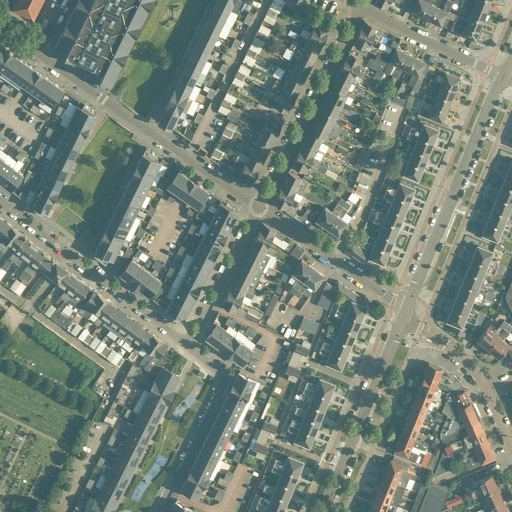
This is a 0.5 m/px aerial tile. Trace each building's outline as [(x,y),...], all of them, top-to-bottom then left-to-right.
[(13,0),(11,4),(14,5),(14,6),(32,15),(40,0),(13,0)] [(108,87),(108,86),(150,0),(76,0),(53,49),(108,87)] [(235,0),(218,0),(217,3),(230,10),(235,0)] [(294,0),(298,2),(296,6),(301,8),(304,0),(294,0)] [(386,8),(390,0),(374,0),(373,2),(380,6),(380,5),(386,8)] [(416,0),(412,10),(420,14),(427,0),(416,0)] [(427,0),(420,14),(430,19),(431,20),(441,25),(445,16),(450,18),(454,20),(456,16),(447,12),(452,1),(450,0),(446,0),(443,6),(444,6),(442,9),(438,7),(436,6),(431,4),(433,1),(434,1),(434,0),(427,0)] [(452,0),(453,1),(461,4),(460,5),(468,8),(469,7),(473,9),(470,14),(470,16),(468,19),(457,14),(456,16),(454,20),(479,30),(483,21),(483,19),(487,10),(462,0),(452,0)] [(462,0),(487,10),(491,1),(490,0),(462,0)] [(210,16),(211,16),(224,22),(230,10),(217,3),(210,16)] [(269,7),(269,6),(267,10),(276,14),(277,11),(269,7)] [(296,6),(292,15),(314,26),(312,31),(325,38),(330,27),(299,12),(301,8),(296,6)] [(224,22),(211,16),(210,16),(204,28),(218,35),(224,22)] [(445,16),(441,25),(445,27),(450,18),(445,16)] [(364,20),(359,31),(373,38),(376,32),(385,36),(387,31),(364,20)] [(454,20),(450,29),(475,40),(477,35),(479,36),(480,31),(479,31),(479,30),(454,20)] [(198,40),(199,41),(212,47),(218,35),(204,28),(198,40)] [(258,29),(256,32),(264,37),(266,33),(258,29)] [(293,40),(290,46),(313,59),(317,51),(318,49),(319,50),(320,48),(325,38),(312,31),(308,38),(299,34),(297,37),(296,38),(306,43),(305,44),(304,46),(293,40)] [(369,45),(373,38),(359,31),(353,42),(376,54),(378,49),(369,45)] [(212,47),(199,41),(198,40),(192,53),(206,60),(212,47)] [(392,40),(389,46),(395,49),(396,47),(398,43),(392,40)] [(249,47),(249,46),(247,50),(255,55),(257,51),(249,47)] [(287,47),(283,56),(290,59),(296,62),(296,63),(295,64),(289,61),(284,70),(303,80),(307,71),(308,69),(313,59),(290,46),(289,48),(287,47)] [(5,47),(0,53),(0,68),(3,71),(14,54),(5,47)] [(386,66),(384,70),(384,71),(389,73),(394,64),(398,66),(405,52),(396,47),(395,49),(392,55),(386,66)] [(380,49),(375,60),(386,66),(392,55),(380,49)] [(363,58),(358,56),(349,51),(343,62),(365,74),(368,69),(359,65),(363,58)] [(425,62),(416,57),(405,52),(394,75),(398,77),(403,67),(409,71),(412,72),(407,83),(413,86),(414,83),(419,73),(424,62),(425,62)] [(186,65),(187,66),(200,72),(206,60),(192,53),(186,65)] [(14,54),(3,71),(13,78),(24,61),(14,54)] [(372,59),(369,66),(377,70),(374,78),(379,81),(384,71),(384,70),(386,66),(375,60),(372,59)] [(43,75),(39,72),(34,68),(24,61),(13,78),(23,85),(27,88),(42,98),(54,82),(44,75),(43,75)] [(347,89),(351,82),(355,73),(364,78),(365,74),(343,62),(337,75),(331,85),(331,87),(333,88),(347,95),(351,97),(360,101),(363,96),(354,92),(347,89)] [(429,65),(425,62),(424,62),(419,73),(424,75),(429,65)] [(187,66),(186,65),(180,78),(194,84),(200,72),(187,66)] [(276,79),(270,90),(279,95),(293,102),(299,90),(298,90),(298,88),(303,80),(284,70),(277,67),(273,75),(286,82),(285,83),(285,84),(276,79)] [(455,88),(460,77),(439,68),(437,74),(442,76),(440,82),(455,88)] [(238,69),(236,73),(244,77),(246,73),(238,69)] [(419,86),(424,76),(424,75),(419,73),(414,83),(419,86)] [(194,84),(180,78),(174,90),(173,89),(173,90),(188,97),(194,84)] [(376,86),(379,81),(374,78),(373,78),(367,89),(374,92),(376,86)] [(451,99),(455,88),(440,82),(434,79),(434,80),(430,78),(428,84),(436,87),(437,86),(439,87),(437,93),(435,98),(424,93),(422,99),(428,102),(431,103),(431,104),(446,110),(451,99)] [(54,82),(42,98),(52,106),(64,89),(54,82)] [(415,92),(419,86),(414,83),(413,86),(410,90),(415,92)] [(382,89),(376,86),(374,92),(380,95),(382,89)] [(344,101),(347,95),(333,88),(331,87),(325,97),(328,98),(351,110),(351,109),(353,105),(348,103),(344,101)] [(167,102),(182,109),(186,111),(192,99),(188,97),(173,90),(174,90),(172,94),(171,93),(171,94),(172,95),(170,98),(169,98),(170,99),(168,102),(167,102)] [(385,90),(382,96),(389,99),(392,93),(385,90)] [(267,96),(265,101),(274,106),(278,108),(287,112),(293,102),(279,95),(276,101),(267,96)] [(396,96),(393,101),(404,106),(406,101),(396,96)] [(224,97),(222,101),(230,105),(232,101),(224,97)] [(351,110),(328,98),(325,97),(320,108),(336,116),(340,109),(349,114),(348,114),(355,118),(357,113),(351,110)] [(182,109),(167,102),(168,103),(166,108),(161,119),(173,127),(182,109)] [(84,104),(83,103),(82,107),(77,104),(71,116),(89,124),(96,112),(89,107),(84,105),(85,104),(85,103),(84,104)] [(446,110),(431,104),(429,110),(425,108),(420,106),(418,111),(428,115),(432,117),(442,121),(446,110)] [(227,115),(227,117),(236,122),(241,111),(232,106),(227,115)] [(333,123),(336,116),(320,108),(314,119),(339,132),(346,135),(348,130),(333,123)] [(250,115),(249,115),(279,130),(284,119),(275,114),(270,112),(267,118),(252,110),(250,115)] [(247,113),(245,118),(250,120),(249,122),(262,129),(259,134),(258,135),(258,136),(252,133),(248,142),(267,151),(271,142),(272,140),(273,141),(279,130),(249,115),(250,115),(247,113)] [(66,126),(84,135),(89,124),(71,116),(66,126)] [(314,119),(308,131),(331,142),(332,141),(326,138),(329,132),(337,136),(339,132),(314,119)] [(438,129),(429,125),(424,123),(421,129),(406,123),(401,134),(416,141),(411,155),(395,148),(391,159),(406,165),(403,173),(418,179),(438,129)] [(84,135),(66,126),(61,137),(79,146),(84,135)] [(182,134),(191,137),(194,130),(185,127),(182,134)] [(331,142),(308,131),(297,154),(326,168),(328,164),(313,157),(317,149),(321,141),(329,146),(331,142)] [(56,148),(74,157),(79,146),(61,137),(56,148)] [(236,157),(234,162),(257,174),(262,162),(261,162),(262,160),(267,151),(248,142),(244,150),(249,153),(249,154),(248,155),(245,162),(236,157)] [(348,151),(347,149),(338,145),(336,149),(340,151),(341,153),(344,155),(346,154),(348,151)] [(145,147),(137,164),(155,172),(160,162),(168,166),(169,163),(162,158),(160,161),(156,159),(158,155),(157,154),(156,154),(152,152),(152,151),(145,147)] [(50,159),(68,168),(74,157),(56,148),(50,159)] [(364,158),(367,151),(362,148),(358,156),(364,158)] [(297,154),(291,165),(300,169),(305,172),(309,165),(340,180),(342,176),(326,168),(297,154)] [(13,166),(3,159),(0,163),(0,181),(1,182),(13,166)] [(45,170),(63,178),(68,168),(50,159),(45,170)] [(234,162),(232,166),(241,171),(238,176),(237,177),(251,185),(257,174),(234,162)] [(155,172),(137,164),(132,174),(150,183),(155,172)] [(1,182),(10,190),(23,174),(13,166),(1,182)] [(40,180),(58,189),(63,178),(45,170),(40,180)] [(178,170),(167,186),(177,193),(182,197),(187,200),(197,207),(209,191),(199,183),(198,183),(194,180),(189,177),(189,176),(189,177),(178,170)] [(308,181),(302,178),(288,171),(288,172),(289,172),(285,180),(284,180),(283,181),(303,191),(304,190),(308,181)] [(511,173),(507,171),(502,183),(511,187),(511,173)] [(132,174),(127,185),(145,194),(150,183),(132,174)] [(34,191),(53,200),(58,189),(40,180),(34,191)] [(303,191),(283,181),(278,192),(291,199),(295,192),(323,205),(325,200),(304,190),(303,191)] [(415,187),(405,184),(400,181),(397,189),(382,183),(377,193),(393,199),(387,213),(371,207),(367,218),(382,224),(376,238),(362,232),(358,242),(363,244),(362,246),(372,249),(370,254),(369,257),(377,260),(384,263),(415,187)] [(351,191),(353,188),(339,182),(338,186),(351,191)] [(511,187),(502,183),(497,197),(511,202),(511,187)] [(127,185),(121,196),(139,205),(145,194),(127,185)] [(327,194),(332,197),(336,191),(330,188),(327,194)] [(29,202),(30,202),(34,205),(33,207),(45,216),(53,200),(34,191),(29,202)] [(288,205),(291,199),(278,192),(273,202),(286,209),(285,211),(293,216),(296,212),(292,209),(293,207),(288,205)] [(139,205),(121,196),(116,207),(134,216),(139,205)] [(510,208),(511,208),(511,202),(497,197),(492,209),(507,215),(510,208)] [(326,229),(345,201),(340,198),(331,211),(325,207),(316,220),(325,226),(324,227),(326,229)] [(350,204),(345,201),(326,229),(328,231),(329,230),(328,230),(329,229),(338,235),(348,222),(341,218),(350,204)] [(220,202),(214,213),(232,222),(238,211),(231,206),(232,206),(231,206),(227,204),(227,203),(226,203),(225,204),(220,202)] [(303,214),(299,220),(308,226),(310,223),(314,218),(317,213),(312,209),(308,206),(303,214)] [(134,216),(116,207),(111,218),(129,226),(134,216)] [(511,225),(504,222),(507,215),(492,209),(487,221),(511,231),(511,225)] [(232,222),(214,213),(209,223),(227,232),(232,222)] [(0,249),(16,229),(6,221),(5,222),(4,221),(0,217),(0,235),(3,238),(0,240),(0,249)] [(129,226),(111,218),(105,228),(124,237),(129,226)] [(500,233),(504,234),(511,237),(511,231),(487,221),(482,234),(497,240),(500,233)] [(262,222),(257,234),(271,241),(273,235),(282,239),(285,235),(276,229),(262,222)] [(227,232),(209,223),(204,234),(221,243),(227,232)] [(118,248),(124,237),(105,228),(100,239),(118,248)] [(16,229),(0,249),(0,257),(10,244),(16,248),(25,237),(26,236),(16,229)] [(221,243),(204,234),(198,245),(216,254),(221,243)] [(252,246),(248,253),(267,263),(271,256),(268,255),(269,255),(265,253),(265,251),(269,253),(270,253),(274,255),(276,251),(268,247),(271,241),(257,234),(251,244),(252,245),(252,246)] [(16,248),(5,262),(7,264),(9,265),(13,260),(19,252),(24,257),(34,245),(25,237),(16,248)] [(118,248),(100,239),(93,253),(100,258),(99,258),(100,259),(100,258),(104,260),(104,262),(105,263),(108,257),(113,259),(118,248)] [(305,249),(296,242),(290,239),(284,248),(299,259),(305,249)] [(357,258),(363,249),(351,241),(345,250),(357,258)] [(30,261),(20,275),(24,278),(44,252),(34,245),(24,257),(30,261)] [(216,254),(198,245),(193,256),(211,265),(216,254)] [(472,258),(501,270),(504,265),(489,259),(492,251),(477,245),(472,258)] [(369,257),(370,254),(363,249),(357,258),(369,266),(373,265),(376,261),(377,260),(377,261),(377,260),(369,257)] [(60,305),(79,279),(62,265),(57,261),(52,258),(52,259),(44,252),(24,278),(28,281),(38,268),(44,272),(45,271),(66,288),(56,302),(60,305)] [(246,258),(243,263),(263,272),(265,267),(267,263),(248,253),(246,258)] [(193,256),(187,266),(205,275),(211,265),(193,256)] [(129,281),(142,265),(132,257),(119,273),(129,281)] [(293,257),(287,264),(292,268),(297,260),(293,257)] [(501,270),(472,258),(467,270),(482,276),(485,270),(499,276),(501,270)] [(294,293),(314,266),(311,264),(311,265),(310,266),(301,259),(292,272),(298,277),(289,290),(294,293)] [(240,270),(239,272),(258,282),(259,279),(263,272),(243,263),(240,270)] [(139,288),(151,272),(142,265),(129,281),(139,288)] [(205,275),(187,266),(182,277),(200,286),(205,275)] [(316,267),(314,266),(294,293),(298,297),(308,284),(314,288),(324,275),(315,269),(316,268),(316,267)] [(462,282),(492,294),(494,290),(479,283),(482,276),(467,270),(462,282)] [(151,272),(139,288),(149,296),(161,280),(151,272)] [(232,282),(227,293),(241,300),(244,294),(252,298),(254,294),(246,290),(247,288),(253,291),(258,282),(239,272),(234,281),(233,283),(232,282)] [(15,277),(9,287),(20,293),(26,283),(15,277)] [(200,286),(182,277),(177,288),(195,297),(200,286)] [(60,305),(51,317),(66,327),(72,319),(60,311),(65,304),(75,311),(91,289),(89,287),(79,279),(60,305)] [(351,290),(337,280),(333,286),(326,282),(321,294),(326,296),(332,298),(335,299),(337,294),(344,299),(351,290)] [(492,294),(462,282),(457,295),(472,301),(475,294),(489,300),(492,294)] [(277,285),(274,291),(280,293),(283,287),(277,285)] [(195,297),(177,288),(171,298),(189,308),(195,297)] [(103,297),(93,290),(91,289),(75,311),(77,312),(79,310),(83,313),(89,305),(94,309),(103,297)] [(360,296),(351,290),(344,299),(350,303),(351,300),(361,304),(361,303),(360,303),(360,302),(361,301),(360,296)] [(227,293),(221,305),(244,316),(246,311),(238,307),(241,300),(227,293)] [(273,293),(270,301),(275,303),(278,296),(273,293)] [(321,294),(317,304),(322,306),(326,296),(321,294)] [(484,315),(469,308),(472,301),(457,295),(452,308),(481,320),(484,315)] [(322,306),(327,308),(332,298),(326,296),(322,306)] [(104,317),(105,317),(106,318),(102,323),(110,329),(122,312),(121,311),(114,306),(113,305),(113,304),(112,303),(103,297),(94,309),(100,314),(94,321),(98,325),(104,317)] [(171,298),(166,309),(171,312),(171,313),(171,314),(172,313),(176,316),(175,317),(176,317),(182,322),(189,308),(171,298)] [(366,306),(361,304),(351,300),(350,303),(348,307),(333,301),(329,312),(344,318),(338,332),(323,326),(321,332),(336,338),(333,345),(318,339),(314,349),(329,355),(326,362),(341,369),(366,306)] [(270,315),(275,303),(270,301),(264,313),(270,315)] [(481,320),(452,308),(446,321),(453,323),(451,329),(455,330),(454,332),(464,336),(467,328),(462,326),(465,319),(470,321),(479,325),(481,320)] [(260,318),(246,311),(244,316),(257,323),(260,318)] [(118,334),(130,318),(122,312),(110,329),(118,334)] [(308,319),(303,316),(299,327),(304,329),(308,319)] [(126,340),(138,324),(130,318),(118,334),(126,340)] [(304,329),(306,329),(309,331),(314,321),(308,319),(304,329)] [(215,344),(225,329),(213,320),(208,332),(209,333),(206,337),(215,344)] [(487,349),(508,323),(504,320),(497,328),(491,323),(488,327),(486,328),(477,339),(486,346),(485,347),(487,349)] [(67,328),(71,331),(76,323),(73,321),(67,328)] [(309,331),(315,333),(319,323),(314,321),(309,331)] [(498,357),(507,347),(509,344),(502,339),(511,327),(511,326),(508,323),(487,349),(489,351),(490,350),(498,357)] [(149,350),(158,337),(148,330),(147,331),(146,330),(138,324),(126,340),(133,346),(137,341),(138,342),(139,342),(128,356),(133,359),(143,345),(149,350)] [(224,350),(234,336),(225,329),(215,344),(224,350)] [(86,342),(91,334),(88,332),(83,339),(86,342)] [(94,337),(91,334),(86,342),(89,344),(94,337)] [(232,357),(243,342),(235,335),(234,336),(224,350),(223,351),(232,357)] [(153,365),(158,358),(163,350),(168,344),(158,338),(158,337),(149,350),(154,354),(148,362),(144,368),(149,370),(153,365)] [(306,356),(311,343),(303,339),(301,344),(296,342),(293,352),(289,351),(287,355),(299,360),(301,354),(306,356)] [(243,342),(232,357),(241,363),(252,349),(243,342)] [(103,354),(108,347),(105,345),(100,352),(103,354)] [(112,349),(108,347),(103,354),(106,356),(112,349)] [(296,367),(299,360),(287,355),(285,360),(289,362),(285,371),(289,373),(287,378),(295,381),(301,368),(296,367)] [(116,363),(119,366),(124,359),(121,356),(116,363)] [(446,370),(442,369),(429,363),(424,375),(447,384),(456,389),(463,386),(460,382),(457,379),(454,376),(450,373),(446,370)] [(162,367),(155,381),(172,390),(173,390),(171,389),(173,385),(178,375),(162,367)] [(234,382),(250,390),(255,379),(239,372),(234,382)] [(424,375),(421,384),(434,390),(436,385),(445,388),(451,391),(456,389),(447,384),(424,375)] [(309,446),(335,383),(320,377),(317,385),(302,379),(298,389),(312,395),(306,410),(292,404),(289,409),(304,415),(301,422),(287,416),(282,426),(297,432),(294,440),(309,446)] [(172,390),(155,381),(150,392),(167,401),(167,400),(166,400),(168,397),(169,397),(168,396),(169,393),(171,394),(171,393),(170,393),(171,390),(172,390)] [(250,390),(234,382),(233,381),(229,391),(245,399),(246,399),(250,390)] [(432,394),(434,390),(421,384),(417,393),(444,404),(446,399),(432,394)] [(444,422),(440,433),(441,438),(455,429),(457,429),(458,428),(465,425),(478,419),(474,409),(469,400),(465,390),(463,386),(456,389),(451,391),(447,393),(446,394),(445,398),(447,398),(447,399),(446,400),(446,399),(444,404),(442,409),(442,410),(446,414),(447,414),(444,422)] [(245,399),(229,391),(224,401),(240,409),(245,399)] [(167,401),(150,392),(144,403),(159,410),(161,411),(166,400),(167,401)] [(444,404),(417,393),(413,402),(431,410),(433,405),(442,409),(444,404)] [(219,411),(236,419),(240,409),(224,401),(219,411)] [(431,410),(413,402),(409,412),(432,421),(434,416),(429,414),(431,410)] [(159,415),(161,411),(159,410),(144,403),(139,413),(155,422),(159,415)] [(155,422),(139,413),(127,408),(124,414),(136,420),(134,424),(150,432),(155,422)] [(215,420),(231,428),(236,419),(219,411),(215,420)] [(432,421),(409,412),(406,421),(419,427),(420,425),(423,427),(424,423),(430,425),(432,421)] [(434,420),(442,423),(445,415),(437,412),(434,420)] [(274,433),(279,420),(271,417),(269,421),(264,420),(260,429),(257,428),(255,433),(267,437),(269,431),(274,433)] [(482,428),(478,419),(465,425),(466,430),(459,433),(457,429),(455,429),(441,438),(444,445),(482,428)] [(215,420),(210,430),(226,438),(231,428),(215,420)] [(148,436),(150,432),(134,424),(127,421),(122,432),(128,435),(145,443),(148,436)] [(417,431),(419,427),(406,421),(402,430),(425,440),(427,435),(417,431)] [(486,438),(482,428),(444,445),(448,454),(464,447),(486,438)] [(210,430),(205,440),(221,448),(226,438),(210,430)] [(402,430),(398,440),(412,445),(414,446),(423,450),(425,445),(423,444),(425,440),(402,430)] [(264,444),(267,437),(255,433),(253,437),(257,439),(253,449),(257,450),(255,455),(263,458),(268,446),(264,444)] [(436,444),(436,445),(442,447),(442,446),(441,446),(437,434),(433,443),(436,444)] [(123,446),(138,453),(139,454),(145,443),(128,435),(123,446)] [(468,456),(490,446),(486,438),(464,447),(468,456)] [(205,440),(200,450),(217,457),(221,448),(205,440)] [(414,446),(412,445),(398,440),(395,449),(396,450),(395,454),(415,462),(419,453),(412,450),(414,446)] [(439,456),(442,447),(436,445),(433,453),(439,456)] [(139,454),(138,453),(123,446),(117,456),(134,464),(139,454)] [(481,463),(494,457),(490,446),(468,456),(469,460),(465,462),(465,461),(453,466),(453,467),(456,473),(481,462),(481,463)] [(453,466),(448,454),(445,447),(434,475),(453,467),(453,466)] [(200,450),(196,459),(212,467),(217,457),(200,450)] [(433,469),(438,456),(428,452),(424,461),(427,462),(426,466),(433,469)] [(282,511),(303,461),(288,455),(285,462),(270,456),(266,467),(281,473),(275,487),(260,481),(258,486),(267,490),(273,493),(270,500),(255,493),(251,504),(258,507),(265,510),(263,511),(282,511)] [(112,467),(127,474),(128,475),(134,464),(117,456),(112,467)] [(406,471),(410,463),(394,456),(392,460),(390,459),(386,468),(409,477),(414,479),(416,475),(406,471)] [(196,459),(191,469),(207,477),(212,467),(196,459)] [(128,475),(127,474),(112,467),(107,478),(123,486),(128,475)] [(405,487),(409,477),(386,468),(383,478),(405,487)] [(207,477),(191,469),(190,469),(186,478),(186,479),(202,487),(203,487),(207,477)] [(496,485),(491,474),(476,481),(479,488),(465,495),(467,500),(498,486),(497,484),(496,485)] [(123,486),(107,478),(101,488),(116,496),(118,497),(123,486)] [(401,496),(405,487),(383,478),(379,487),(404,497),(401,496)] [(202,487),(186,479),(181,489),(197,497),(202,487)] [(431,480),(417,511),(439,511),(449,489),(450,487),(431,480)] [(422,495),(427,484),(422,482),(418,493),(422,495)] [(502,499),(498,489),(499,489),(498,486),(467,500),(469,505),(484,499),(487,506),(502,499)] [(404,497),(379,487),(375,496),(397,505),(399,500),(402,501),(404,497)] [(118,497),(116,496),(101,488),(96,499),(95,499),(113,508),(112,507),(118,497)] [(134,488),(131,498),(139,501),(142,491),(134,488)] [(419,503),(422,495),(418,493),(414,502),(419,503)] [(394,511),(397,505),(375,496),(371,506),(387,511),(394,511)] [(452,498),(445,502),(447,507),(455,504),(452,498)] [(113,508),(95,499),(96,499),(94,502),(93,503),(94,503),(93,506),(92,506),(92,507),(91,510),(90,509),(90,510),(94,511),(109,511),(110,511),(111,511),(112,511),(111,511),(112,508),(113,508)] [(507,509),(502,499),(487,506),(483,508),(484,511),(505,511),(509,511),(508,508),(508,509),(507,509)] [(170,510),(173,511),(189,511),(192,508),(175,500),(170,510)] [(414,511),(415,511),(419,503),(414,502),(413,505),(411,510),(414,511)]
